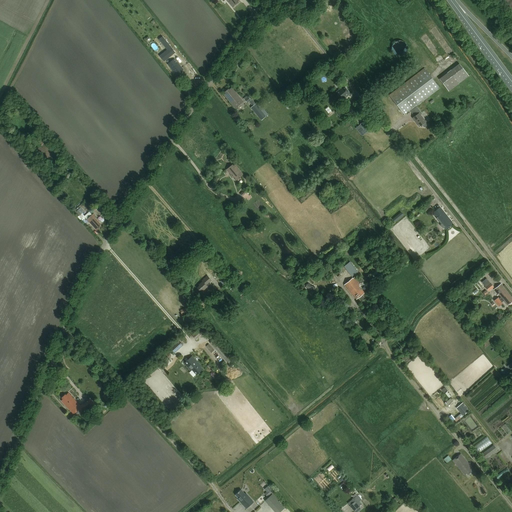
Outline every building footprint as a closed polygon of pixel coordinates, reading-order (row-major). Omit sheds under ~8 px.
[(175,53),(162,37),(159,39),(168,50),(160,56),(164,61),(175,53)] [(407,52),(407,51),(407,49),(407,48),(407,46),(406,45),(406,44),(405,43),(403,42),(402,41),(401,41),(399,41),(398,41),(397,41),(395,42),(394,43),(393,44),(392,45),(392,46),(391,48),(391,49),(392,51),(392,52),(393,53),(394,54),(395,55),(396,56),(397,57),(399,57),(400,57),(401,57),(403,56),(404,55),(405,54),(406,53),(407,52)] [(174,59),(167,65),(175,75),(177,73),(178,74),(184,70),(174,59)] [(459,64),(439,79),(449,92),(469,76),(459,64)] [(440,88),(424,68),(389,95),(405,115),(440,88)] [(331,96),(338,104),(350,94),(348,93),(349,92),(345,88),(343,86),(331,96)] [(226,93),(224,95),(235,109),(243,102),(232,88),(229,90),(228,89),(225,92),(226,93)] [(266,117),(255,104),(250,108),(261,121),(266,117)] [(416,107),(411,111),(415,116),(412,118),(419,127),(422,125),(423,127),(424,127),(425,127),(428,125),(425,122),(426,122),(420,115),(422,114),(416,107)] [(346,115),(340,108),(335,112),(340,119),(346,115)] [(318,113),(321,118),(326,124),(330,121),(325,115),(324,116),(321,111),(318,113)] [(373,128),(366,120),(360,124),(367,133),(373,128)] [(232,165),(226,170),(236,181),(243,175),(235,165),(233,166),(232,165)] [(246,198),(248,200),(251,198),(248,195),(249,194),(245,190),(240,194),(245,199),(246,198)] [(84,213),(88,210),(86,208),(87,207),(86,205),(84,203),(75,210),(80,216),(78,217),(82,221),(85,218),(85,217),(82,214),(84,212),(84,213)] [(446,230),(452,225),(451,224),(452,223),(440,207),(433,213),(439,221),(438,221),(441,225),(441,226),(443,229),(444,229),(444,228),(446,230)] [(395,223),(403,216),(401,212),(392,219),(395,223)] [(101,227),(100,225),(101,224),(95,217),(93,214),(91,216),(89,213),(85,217),(85,218),(87,220),(96,231),(101,227)] [(352,276),(359,272),(352,261),(345,265),(352,276)] [(211,281),(207,276),(202,281),(198,285),(199,286),(197,288),(200,291),(203,289),(203,290),(208,287),(211,285),(209,283),(211,281)] [(225,277),(220,282),(225,288),(230,283),(225,277)] [(352,295),(353,295),(356,300),(364,293),(359,287),(361,285),(354,278),(353,279),(352,278),(344,285),(352,295)] [(481,282),(489,291),(494,287),(486,278),(481,282)] [(511,298),(501,284),(494,290),(498,295),(499,294),(501,297),(499,298),(499,297),(494,301),(499,307),(503,303),(503,302),(504,301),(507,305),(508,304),(509,305),(511,302),(511,301),(511,300),(511,298)] [(191,335),(196,341),(206,332),(201,327),(191,335)] [(214,339),(210,343),(226,362),(231,358),(214,339)] [(174,354),(184,345),(179,340),(170,349),(174,354)] [(209,344),(206,346),(211,353),(214,350),(209,344)] [(190,371),(192,370),(196,375),(203,369),(200,366),(201,366),(192,356),(184,364),(190,371)] [(500,371),(507,379),(509,377),(508,376),(511,372),(511,365),(504,372),(502,369),(500,371)] [(103,396),(109,402),(113,398),(107,392),(103,396)] [(93,403),(88,399),(83,404),(80,405),(71,397),(71,396),(68,393),(66,396),(65,395),(62,398),(63,399),(61,401),(73,413),(72,414),(73,415),(75,412),(78,410),(79,412),(88,408),(93,403)] [(450,405),(448,408),(451,410),(458,402),(452,397),(447,403),(450,405)] [(456,408),(463,416),(468,411),(462,403),(456,408)] [(473,444),(477,452),(493,444),(489,436),(473,444)] [(497,450),(494,445),(481,455),(485,460),(497,450)] [(464,475),(466,473),(468,475),(472,472),(470,470),(472,469),(461,454),(453,460),(464,475)] [(497,473),(499,477),(510,471),(509,467),(497,473)] [(267,497),(273,492),(267,486),(264,489),(267,491),(264,494),(267,497)] [(241,490),(235,495),(238,498),(237,499),(246,509),(254,502),(246,493),(245,494),(241,490)] [(274,511),(280,511),(285,508),(272,494),(265,501),(274,511)] [(348,503),(350,506),(354,511),(355,511),(357,511),(361,509),(359,507),(362,504),(359,502),(361,500),(357,495),(348,503)]
